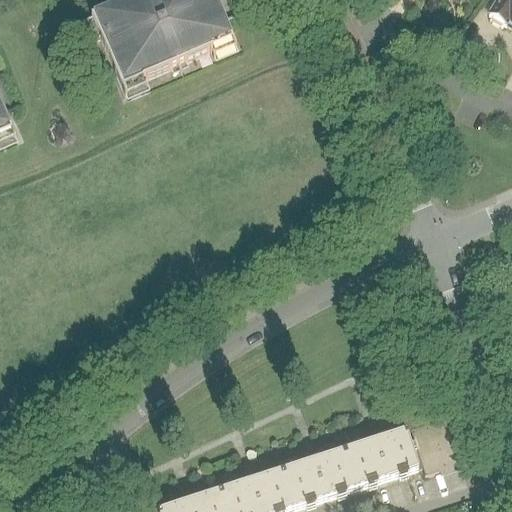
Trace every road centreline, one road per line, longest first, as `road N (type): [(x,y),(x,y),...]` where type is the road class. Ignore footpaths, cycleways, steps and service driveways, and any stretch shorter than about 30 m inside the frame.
road 1 (tertiary): [(96,449),(231,340),(434,248)]
road 2 (tertiary): [(434,248),(330,0)]
road 3 (residential): [(511,465),(434,248)]
